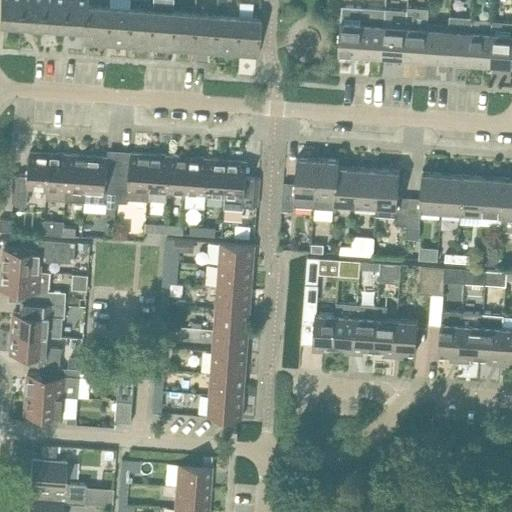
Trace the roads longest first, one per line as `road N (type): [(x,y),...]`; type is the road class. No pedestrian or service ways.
road 1 (residential): [(511,126),(0,91)]
road 2 (residential): [(267,451),(0,430)]
road 3 (residential): [(400,409),(336,456),(267,451)]
